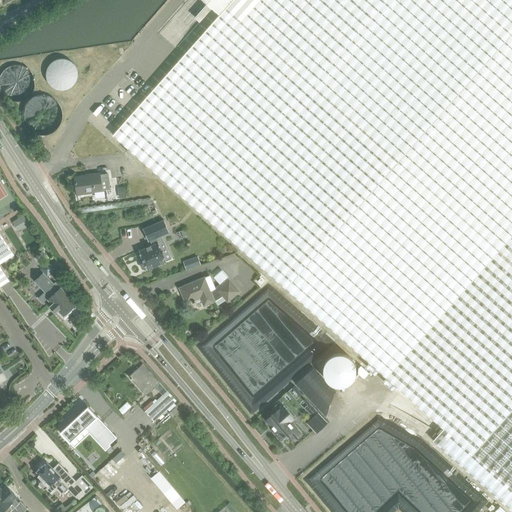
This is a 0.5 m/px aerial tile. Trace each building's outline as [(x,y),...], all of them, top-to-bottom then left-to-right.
[(511,0),(204,0),(220,14),(113,135),(386,378),(444,429),(433,441),(511,510),(511,0)] [(28,85),(28,82),(27,79),(26,77),(24,75),(21,73),(20,72),(17,71),(14,70),(12,71),(9,71),(6,73),(4,74),(2,76),(1,79),(0,80),(0,88),(0,90),(2,93),(3,95),(5,96),(8,98),(13,99),(16,99),(18,99),(21,97),(23,96),(25,94),(27,91),(28,88),(28,85)] [(31,129),(60,124),(54,94),(26,99),(31,129)] [(42,153),(47,150),(39,139),(35,142),(42,153)] [(92,176),(75,178),(77,194),(105,191),(109,191),(111,190),(109,175),(100,176),(100,174),(92,175),(92,176)] [(125,187),(117,188),(119,199),(126,198),(125,187)] [(76,210),(75,211),(76,213),(76,214),(150,203),(150,198),(78,208),(76,210)] [(12,221),(18,231),(29,225),(23,215),(12,221)] [(152,245),(139,250),(144,262),(141,263),(141,265),(142,268),(144,269),(146,268),(147,269),(172,258),(162,236),(169,233),(164,220),(143,229),(148,241),(150,240),(152,245)] [(0,234),(0,286),(9,281),(0,266),(0,263),(13,255),(0,234)] [(182,263),(184,270),(198,264),(195,258),(182,263)] [(55,260),(50,265),(54,269),(58,265),(59,265),(56,261),(55,260)] [(48,262),(40,269),(47,276),(54,269),(50,265),(48,262)] [(203,305),(213,301),(215,300),(217,305),(225,300),(226,302),(238,291),(220,271),(213,277),(219,284),(209,292),(203,277),(181,286),(184,292),(181,293),(185,303),(200,297),(203,305)] [(42,273),(35,281),(44,291),(38,298),(44,304),(49,300),(52,304),(50,306),(55,311),(57,309),(58,310),(57,312),(63,318),(70,312),(69,310),(70,309),(72,309),(75,306),(75,304),(76,303),(60,287),(55,282),(53,284),(42,273)] [(145,395),(150,390),(159,382),(155,378),(142,364),(128,376),(145,395)] [(358,368),(358,373),(363,379),(369,373),(361,365),(358,368)] [(152,421),(175,401),(166,391),(144,411),(152,421)] [(127,402),(118,409),(123,414),(131,406),(127,402)] [(91,431),(107,448),(110,445),(109,444),(99,434),(102,432),(107,427),(88,406),(60,431),(70,442),(87,426),(91,431)] [(171,417),(179,410),(175,406),(168,413),(171,417)] [(291,419),(282,408),(267,421),(275,430),(274,430),(280,438),(287,432),(292,438),(298,433),(288,421),(291,419)] [(312,417),(306,423),(316,434),(328,423),(318,412),(312,417)] [(46,487),(51,492),(57,487),(61,491),(66,486),(80,500),(94,487),(82,474),(75,481),(59,464),(53,469),(46,462),(45,464),(42,463),(39,465),(40,468),(35,472),(41,479),(38,482),(44,489),(46,487)] [(0,511),(3,510),(4,511),(8,511),(9,511),(10,511),(21,511),(26,507),(20,500),(18,502),(14,497),(16,496),(5,485),(1,490),(0,488),(0,511)] [(73,511),(105,511),(108,510),(95,495),(86,502),(73,511)] [(62,503),(55,508),(57,511),(67,511),(68,511),(65,507),(62,503)] [(218,511),(237,511),(229,503),(218,511)]
